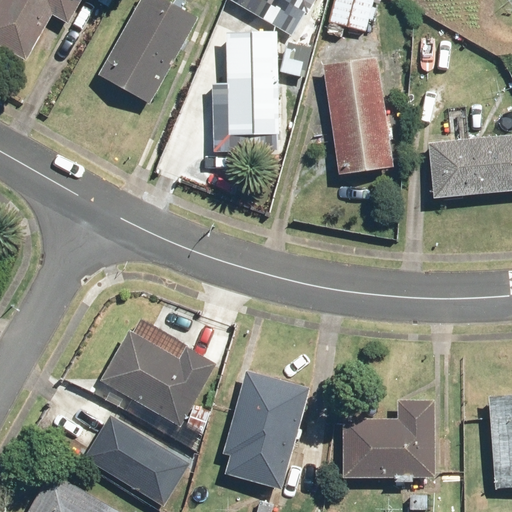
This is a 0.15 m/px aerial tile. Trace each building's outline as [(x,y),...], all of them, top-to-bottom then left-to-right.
[(0,0),(0,49),(25,64),(52,18),(66,27),(81,0),(0,0)] [(138,0),(95,79),(148,107),(194,22),(153,0),(138,0)] [(225,0),(211,29),(229,38),(224,38),(225,136),(273,136),(272,37),(263,37),(281,0),(225,0)] [(318,0),(294,0),(290,10),(310,19),(318,0)] [(335,0),(330,25),(361,31),(367,0),(335,0)] [(390,173),(372,59),(317,68),(334,181),(390,173)] [(511,137),(423,147),(429,203),(511,194),(511,137)] [(184,320),(145,303),(136,325),(175,341),(184,320)] [(134,330),(102,383),(181,430),(213,377),(134,330)] [(211,472),(278,491),(306,393),(239,374),(211,472)] [(342,417),(339,473),(432,478),(435,423),(434,423),(434,403),(393,402),(393,420),(342,417)] [(511,403),(489,405),(494,486),(511,484),(511,403)] [(114,416),(90,457),(167,502),(191,461),(114,416)] [(119,511),(47,471),(23,511),(119,511)]
